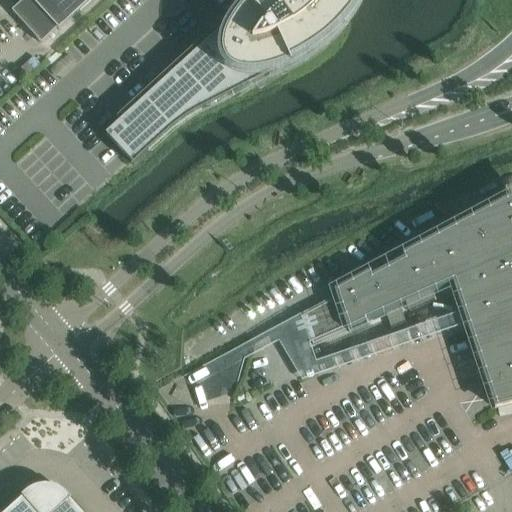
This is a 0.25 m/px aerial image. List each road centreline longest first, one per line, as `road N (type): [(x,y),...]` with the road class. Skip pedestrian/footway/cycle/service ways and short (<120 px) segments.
road 1 (unclassified): [(511,44),(427,95),(236,180),(55,335)]
road 2 (unclassified): [(73,355),(206,232),(249,203),(354,156),(511,107)]
road 3 (unclassified): [(191,511),(73,355)]
